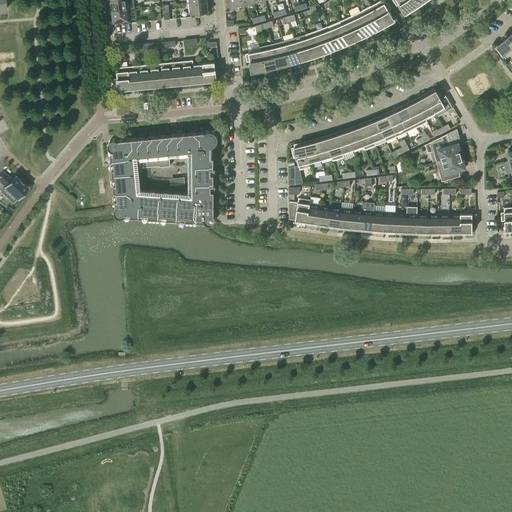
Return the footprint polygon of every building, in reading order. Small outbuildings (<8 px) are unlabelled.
[(134,8),(133,0),(111,0),(112,10),(134,8)] [(244,6),(241,0),(230,0),(230,1),(228,1),(230,10),(244,6)] [(332,5),(330,0),(324,4),(327,9),(332,5)] [(381,0),(371,6),(384,29),(396,22),(389,10),(391,9),(387,1),(384,3),(382,0),(381,0)] [(418,9),(411,0),(392,0),(396,6),(399,4),(406,16),(418,9)] [(428,1),(426,0),(411,0),(418,9),(428,1)] [(206,1),(189,3),(190,14),(208,12),(206,1)] [(371,6),(361,11),(373,35),(384,29),(371,6)] [(135,19),(134,8),(112,10),(113,22),(123,21),(123,23),(132,23),(131,20),(135,19)] [(373,35),(361,11),(350,16),(361,40),(373,35)] [(361,40),(350,16),(339,21),(350,45),(361,40)] [(339,21),(329,26),(328,26),(338,50),(350,45),(339,21)] [(328,26),(317,30),(326,55),(338,50),(328,26)] [(317,30),(306,34),(314,59),(326,55),(317,30)] [(306,34),(305,34),(294,38),(302,63),(314,59),(306,34)] [(511,41),(508,36),(494,47),(501,57),(504,55),(509,61),(511,58),(511,41)] [(302,63),(294,38),(283,41),(290,66),(302,63)] [(290,66),(283,41),(272,44),(278,69),(290,66)] [(278,69),(272,44),(260,47),(260,51),(261,51),(265,72),(278,69)] [(261,51),(260,51),(245,54),(247,62),(249,61),(252,75),(265,72),(261,51)] [(217,80),(216,68),(215,68),(214,62),(193,64),(193,60),(149,64),(116,67),(117,78),(113,78),(114,90),(217,80)] [(434,88),(424,93),(435,113),(434,113),(436,117),(447,111),(441,100),(444,98),(438,89),(435,91),(434,88)] [(435,113),(424,93),(415,99),(425,118),(434,113),(435,113)] [(415,99),(405,104),(417,127),(427,122),(425,118),(415,99)] [(417,127),(405,104),(395,108),(407,132),(417,127)] [(407,132),(395,108),(386,113),(396,137),(407,132)] [(396,137),(386,113),(376,117),(386,141),(396,137)] [(386,141),(376,117),(366,121),(376,145),(386,141)] [(366,121),(356,125),(364,146),(363,146),(364,150),(376,145),(366,121)] [(356,125),(346,129),(353,149),(363,146),(364,146),(356,125)] [(115,207),(115,208),(114,209),(114,210),(114,212),(115,214),(116,214),(117,215),(119,216),(120,216),(121,216),(122,216),(123,216),(124,215),(205,221),(206,222),(206,223),(208,223),(209,223),(210,223),(211,223),(212,223),(213,222),(214,221),(215,220),(215,219),(215,218),(215,217),(215,216),(215,215),(214,214),(214,213),(213,157),(211,157),(211,145),(212,145),(214,144),(215,144),(216,143),(217,141),(217,140),(218,139),(218,137),(218,136),(217,135),(217,133),(215,132),(214,130),(212,130),(211,129),(210,129),(208,129),(207,130),(206,130),(205,131),(117,140),(117,139),(116,139),(115,139),(113,139),(112,139),(111,139),(110,140),(109,141),(108,142),(108,143),(108,145),(108,146),(108,148),(109,148),(110,149),(115,207)] [(353,149),(346,129),(335,132),(342,153),(343,153),(353,149)] [(342,153),(335,132),(325,135),(332,156),(331,157),(332,161),(344,157),(343,153),(342,153)] [(458,143),(450,145),(447,134),(425,145),(427,153),(434,151),(437,162),(463,155),(461,145),(458,146),(458,143)] [(332,156),(325,135),(315,138),(321,160),(331,157),(332,156)] [(315,138),(305,141),(310,163),(311,162),(321,160),(315,138)] [(297,157),(299,165),(288,168),(288,184),(295,184),(295,179),(295,170),(300,169),(312,167),(311,162),(310,163),(305,141),(293,144),(294,147),(291,148),(293,158),(297,157)] [(466,164),(463,155),(437,162),(443,180),(456,176),(454,170),(465,167),(464,165),(466,164)] [(0,189),(0,191),(13,203),(28,188),(14,175),(10,178),(3,171),(0,174),(0,180),(4,185),(0,189)] [(294,200),(294,194),(299,194),(299,187),(289,187),(289,200),(294,200)] [(309,204),(310,204),(310,200),(298,198),(298,202),(290,201),(289,201),(289,219),(306,221),(309,204)] [(364,201),(364,209),(374,209),(375,201),(364,201)] [(320,205),(310,204),(309,204),(306,221),(318,223),(320,205)] [(331,207),(320,205),(318,223),(328,224),(331,207)] [(341,208),(331,207),(328,224),(339,226),(341,208)] [(511,207),(504,208),(504,212),(500,212),(501,221),(504,221),(505,230),(504,230),(505,230),(511,229),(511,207)] [(341,208),(339,226),(350,227),(352,209),(341,208)] [(363,210),(352,209),(350,227),(361,228),(363,210)] [(363,210),(361,228),(372,229),(374,211),(363,210)] [(374,211),(372,229),(383,230),(385,212),(374,211)] [(385,212),(383,230),(395,231),(395,213),(385,212)] [(395,213),(395,231),(406,231),(406,213),(395,213)] [(417,214),(406,213),(406,231),(417,232),(417,214)] [(417,214),(417,232),(428,232),(428,214),(417,214)] [(439,214),(428,214),(428,232),(439,232),(439,214)] [(450,232),(450,214),(439,214),(439,232),(450,232)] [(461,232),(461,214),(450,214),(450,232),(461,232)] [(472,214),(461,214),(461,232),(473,232),(473,231),(472,231),(472,214)]
